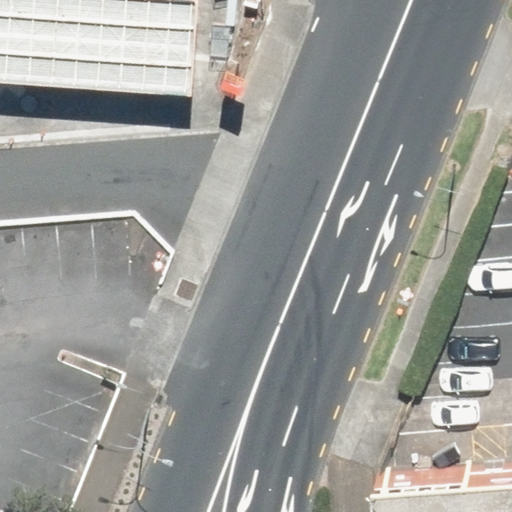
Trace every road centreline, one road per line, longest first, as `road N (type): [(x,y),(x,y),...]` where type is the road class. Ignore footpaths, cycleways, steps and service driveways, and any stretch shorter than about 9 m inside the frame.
road 1 (secondary): [(413,0),(260,387)]
road 2 (secondary): [(184,511),(260,387)]
road 3 (secondary): [(260,387),(256,511)]
